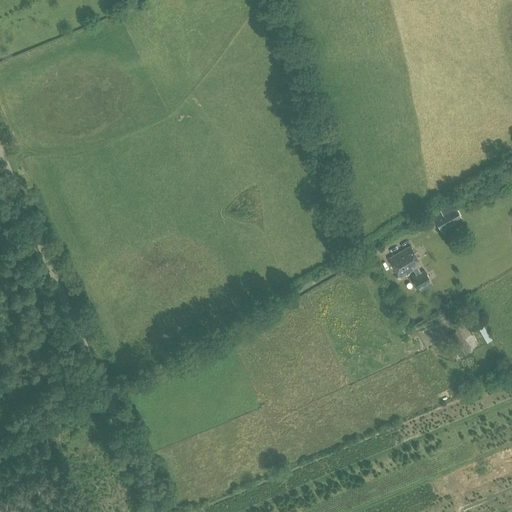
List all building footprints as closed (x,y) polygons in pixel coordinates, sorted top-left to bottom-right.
[(443,233),(451,229),(449,227),(462,220),(451,200),(438,207),(441,213),(433,217),(441,232),(442,231),(443,233)] [(420,272),(418,266),(421,264),(411,245),(389,258),(400,277),(413,269),(416,274),(413,276),(421,289),(432,283),(424,269),(420,272)] [(466,306),(471,314),(476,311),(472,302),(466,306)] [(459,322),(449,305),(435,314),(447,335),(446,335),(458,357),(471,349),(465,340),(472,336),(462,320),(459,322)] [(486,343),(492,340),(483,326),(478,329),(486,343)] [(434,336),(432,344),(439,345),(441,338),(434,336)]
